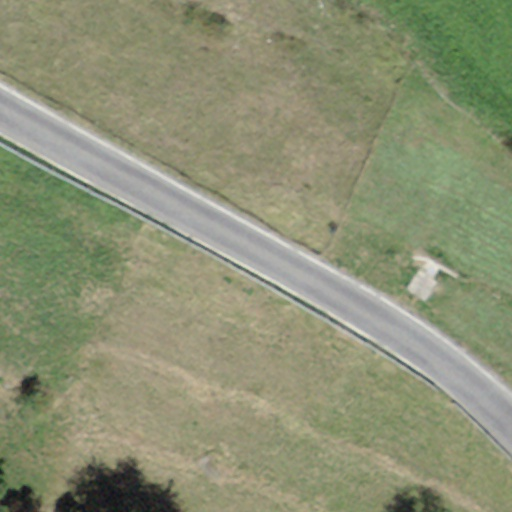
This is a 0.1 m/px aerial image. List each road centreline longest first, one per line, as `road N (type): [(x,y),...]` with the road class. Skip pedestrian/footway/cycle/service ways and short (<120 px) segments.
road 1 (tertiary): [(0,104),(379,311),(511,431)]
road 2 (track): [(511,112),(443,53),(405,0)]
